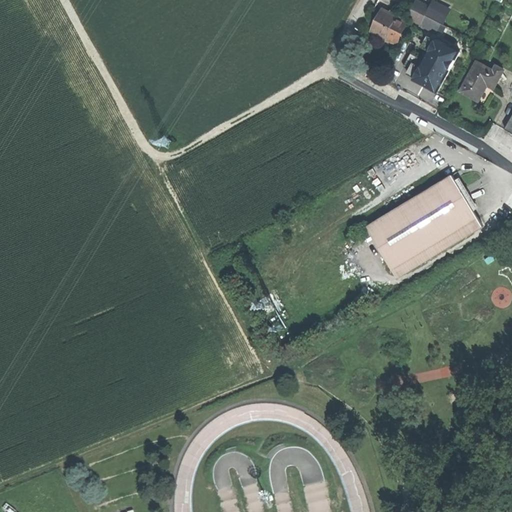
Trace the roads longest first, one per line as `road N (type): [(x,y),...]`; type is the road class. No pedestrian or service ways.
road 1 (track): [(511,235),(275,374),(0,488)]
road 2 (residential): [(511,161),(332,64),(365,0)]
road 3 (track): [(158,164),(275,374)]
road 4 (track): [(158,164),(332,64)]
road 5 (track): [(64,0),(158,164)]
